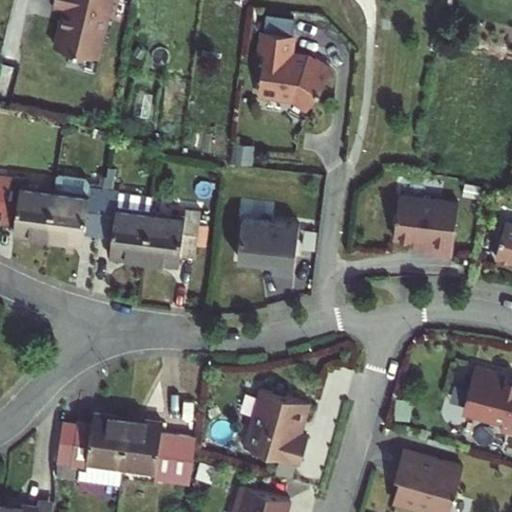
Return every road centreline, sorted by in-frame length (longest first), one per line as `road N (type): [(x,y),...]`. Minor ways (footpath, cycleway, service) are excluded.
road 1 (residential): [(396,315),(338,511)]
road 2 (residential): [(212,340),(396,315)]
road 3 (residential): [(0,430),(93,343)]
road 4 (residential): [(93,343),(129,334),(212,340)]
